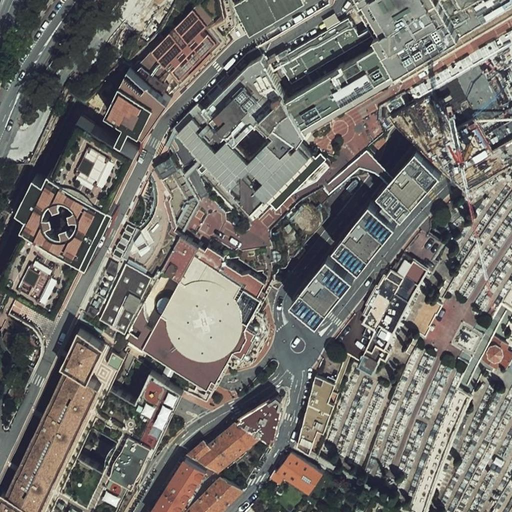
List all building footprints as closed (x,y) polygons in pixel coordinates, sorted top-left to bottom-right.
[(266,58),(182,134),(259,215),(320,163),(307,148),(313,135),(511,15),(511,0),(356,0),(372,28),(359,35),(349,18),(269,65),(266,58)] [(246,0),(235,7),(251,32),(301,0),(246,0)] [(155,52),(163,63),(187,88),(230,42),(196,9),(155,52)] [(178,102),(187,88),(163,63),(157,73),(143,67),(138,74),(178,102)] [(129,125),(122,139),(141,149),(148,134),(153,136),(178,102),(138,74),(131,69),(111,114),(129,125)] [(122,139),(84,119),(54,175),(48,185),(39,181),(22,214),(32,219),(0,280),(0,284),(60,315),(144,150),(141,149),(122,139)] [(394,180),(376,198),(400,220),(442,173),(420,153),(394,180)] [(169,176),(180,167),(173,158),(158,170),(174,191),(167,197),(173,205),(188,194),(179,182),(176,185),(169,176)] [(292,218),(304,229),(317,216),(305,204),(292,218)] [(371,206),(330,255),(357,278),(397,229),(371,206)] [(136,229),(128,225),(126,230),(134,233),(136,229)] [(133,236),(125,232),(123,237),(131,240),(133,236)] [(207,246),(182,233),(164,267),(185,278),(148,347),(217,382),(238,343),(248,348),(261,323),(252,318),(268,288),(263,285),(270,272),(254,263),(247,266),(228,257),(227,251),(209,242),(207,246)] [(127,247),(119,243),(117,247),(125,251),(127,247)] [(124,253),(116,250),(114,254),(122,258),(124,253)] [(431,269),(407,251),(390,272),(363,315),(368,317),(364,325),(376,330),(363,362),(360,369),(376,376),(431,269)] [(119,265),(112,262),(107,271),(117,276),(119,265)] [(153,277),(126,264),(99,320),(126,333),(153,277)] [(354,285),(328,265),(294,308),(320,329),(354,285)] [(511,291),(502,306),(511,310),(511,291)] [(101,312),(91,307),(87,314),(96,318),(101,312)] [(123,352),(76,325),(71,336),(76,339),(64,366),(68,369),(44,419),(9,495),(5,493),(0,502),(0,511),(118,511),(124,501),(53,469),(69,434),(66,429),(98,358),(113,364),(123,352)] [(511,348),(494,339),(482,361),(500,371),(511,348)] [(189,389),(123,352),(113,364),(98,358),(66,429),(69,434),(53,469),(124,501),(133,482),(137,484),(141,478),(136,476),(146,458),(150,459),(153,452),(157,454),(189,389)] [(341,384),(319,376),(301,446),(316,453),(325,432),(328,434),(341,403),(335,401),(341,384)] [(430,511),(473,398),(462,390),(413,511),(414,511),(430,511)] [(276,398),(240,420),(261,433),(275,440),(286,402),(282,398),(276,398)] [(246,446),(261,433),(240,420),(211,445),(207,440),(193,451),(220,468),(227,462),(246,446)] [(250,450),(246,446),(227,462),(231,467),(250,450)] [(327,470),(293,451),(286,461),(280,471),(277,470),(273,476),(283,482),(287,476),(312,491),(327,470)] [(212,475),(216,471),(188,455),(166,491),(152,511),(180,511),(205,473),(212,475)] [(136,476),(141,478),(142,476),(147,474),(149,469),(148,461),(150,459),(146,458),(136,476)] [(220,511),(245,487),(225,476),(200,501),(189,511),(220,511)]
